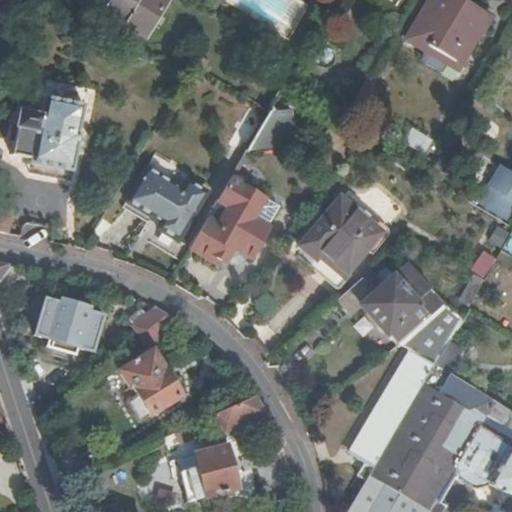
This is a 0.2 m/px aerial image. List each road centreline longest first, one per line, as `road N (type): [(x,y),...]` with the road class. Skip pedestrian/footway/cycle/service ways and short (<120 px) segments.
road 1 (residential): [(0,255),(112,276),(182,307),(268,395),(299,445),(321,511)]
road 2 (residential): [(0,364),(45,511)]
